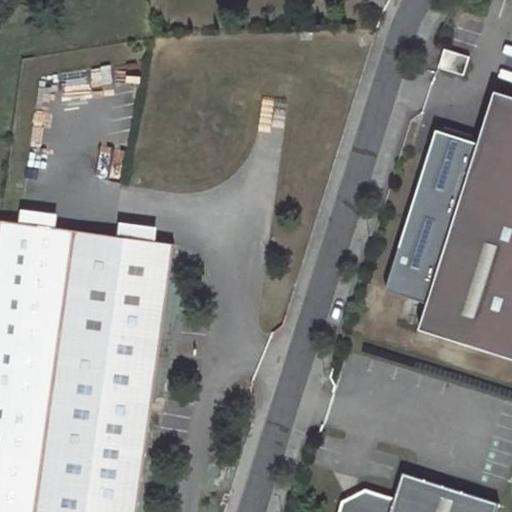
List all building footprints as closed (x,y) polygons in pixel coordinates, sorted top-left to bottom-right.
[(460,74),(466,55),(441,47),(435,66),(460,74)] [(511,358),(511,96),(493,91),(459,196),(434,188),(417,240),(402,235),(392,258),(393,258),(381,296),(424,310),(417,329),(511,358)] [(114,235),(152,240),(153,226),(116,221),(114,235)] [(133,511),(170,242),(152,240),(114,235),(70,229),(31,511),(133,511)] [(495,511),(498,503),(402,472),(393,498),(364,489),(360,501),(353,505),(341,501),(337,511),(495,511)] [(360,501),(364,489),(352,495),(341,501),(353,505),(360,501)]
